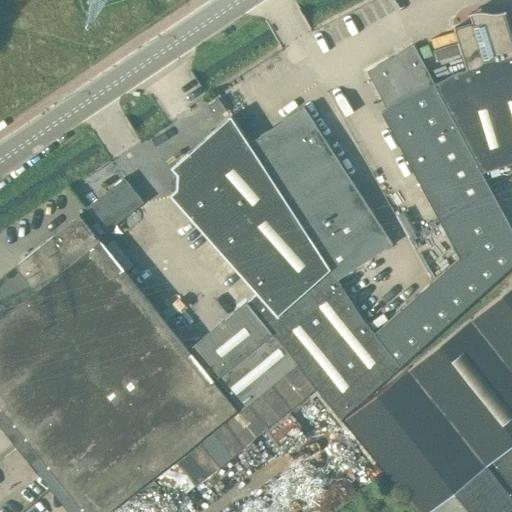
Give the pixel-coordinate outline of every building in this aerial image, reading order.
[(454,72),(434,83),(452,115),(482,171),(511,162),(511,35),(505,14),(475,23),(474,20),(455,27),(467,68),(454,72)] [(266,324),(298,365),(317,389),(341,419),(401,366),(511,266),(511,226),(482,171),(452,115),(434,83),(414,45),(396,54),(398,57),(370,72),(389,107),(381,112),(460,262),(378,334),(355,305),(339,281),(331,269),(266,324)] [(215,118),(227,110),(219,98),(207,105),(215,118)] [(331,269),(339,281),(393,245),(304,107),(249,143),(307,234),(328,265),(331,269)] [(170,176),(174,181),(174,193),(169,197),(277,314),(328,265),(307,234),(249,143),(232,117),(170,176)] [(125,176),(87,205),(106,230),(144,200),(125,176)] [(0,405),(85,511),(109,511),(237,408),(79,212),(0,275),(0,405)] [(511,511),(511,287),(344,423),(420,511),(511,511)] [(192,346),(218,378),(244,409),(298,365),(266,324),(247,301),(192,346)] [(298,365),(244,409),(174,466),(193,490),(317,389),(298,365)]
